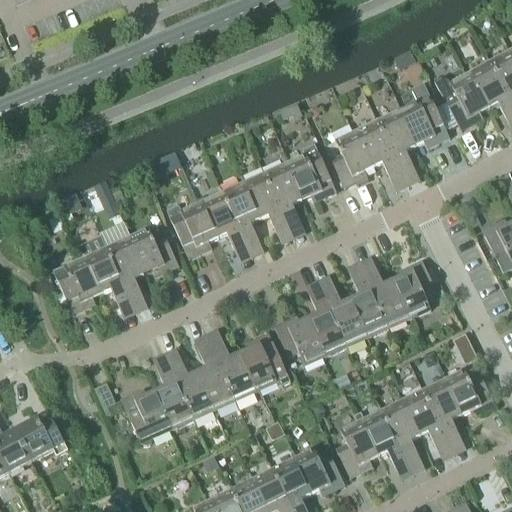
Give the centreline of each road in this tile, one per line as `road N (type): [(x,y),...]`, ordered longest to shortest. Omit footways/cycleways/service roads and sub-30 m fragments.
road 1 (residential): [(0,383),(38,362),(103,353),(419,209)]
road 2 (tertiary): [(0,115),(278,0)]
road 3 (residential): [(511,394),(419,209)]
road 4 (residential): [(389,511),(511,450)]
